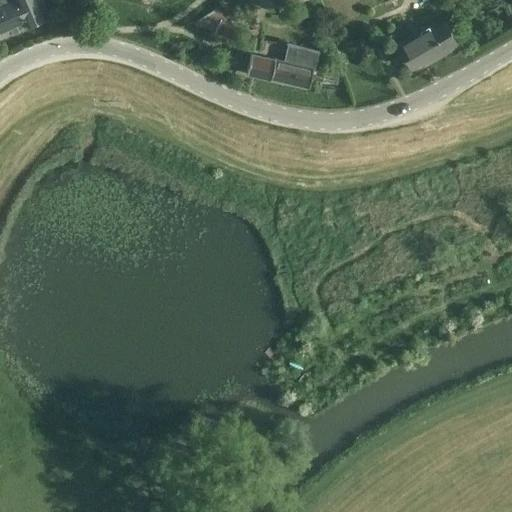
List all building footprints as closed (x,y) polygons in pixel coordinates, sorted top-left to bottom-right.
[(0,38),(43,20),(34,0),(9,0),(0,4),(0,38)] [(171,0),(117,0),(116,11),(169,18),(171,0)] [(216,5),(198,19),(214,39),(232,25),(216,5)] [(400,47),(412,67),(426,58),(430,64),(460,46),(446,21),(419,38),(418,36),(400,47)] [(204,28),(197,25),(190,22),(187,30),(201,36),(204,28)] [(251,53),(246,74),(269,79),(308,89),(313,68),(319,50),(304,46),(285,42),(281,61),(251,53)]
